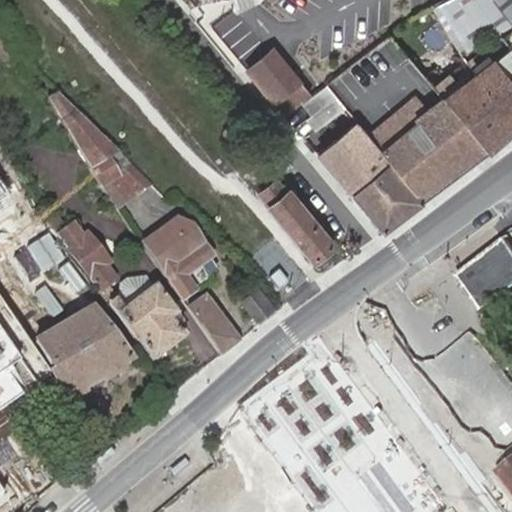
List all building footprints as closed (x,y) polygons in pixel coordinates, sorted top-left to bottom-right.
[(332,74),(410,16),(397,0),(367,0),(309,44),(332,74)] [(486,36),(456,0),(445,0),(430,9),(462,55),(486,36)] [(511,0),(456,0),(486,36),(490,42),(495,41),(499,37),(501,37),(511,27),(511,0)] [(458,87),(442,99),(487,151),(493,147),(511,130),(511,27),(501,37),(508,45),(474,74),(465,61),(449,75),(458,87)] [(268,50),(247,68),(273,100),(285,114),(301,102),(310,96),(272,50),(268,50)] [(330,81),(310,96),(301,102),(310,114),(306,117),(315,128),(346,105),(330,81)] [(487,151),(442,99),(428,110),(419,97),(368,136),(390,164),(395,170),(412,193),(421,200),(434,192),(434,178),(454,163),(460,172),(487,151)] [(102,183),(117,173),(105,155),(116,151),(60,100),(102,183)] [(252,146),(234,124),(223,133),(241,155),(252,146)] [(321,157),(352,193),(371,179),(390,164),(357,125),(321,157)] [(434,192),(460,172),(454,163),(434,178),(434,192)] [(118,208),(151,184),(130,164),(117,173),(102,183),(118,208)] [(390,164),(371,179),(402,217),(421,200),(412,193),(390,164)] [(371,179),(352,193),(383,230),(402,217),(371,179)] [(331,245),(288,194),(286,196),(276,184),(263,194),(273,207),(269,209),(312,260),(331,245)] [(95,299),(121,285),(84,216),(58,229),(95,299)] [(174,294),(219,354),(238,340),(206,300),(195,308),(185,295),(193,289),(184,276),(199,265),(209,257),(211,255),(190,227),(176,219),(142,245),(174,294)] [(511,253),(502,239),(476,259),(470,267),(468,274),(467,283),(467,290),(470,298),(479,310),(511,287),(511,253)] [(217,267),(209,257),(199,265),(207,275),(217,267)] [(153,362),(193,335),(147,268),(108,295),(153,362)] [(261,322),(273,313),(256,292),(242,302),(258,325),(261,322)] [(49,371),(0,301),(0,409),(33,387),(30,384),(49,371)] [(131,362),(91,302),(33,341),(73,400),(131,362)] [(511,457),(495,471),(511,494),(511,457)]
